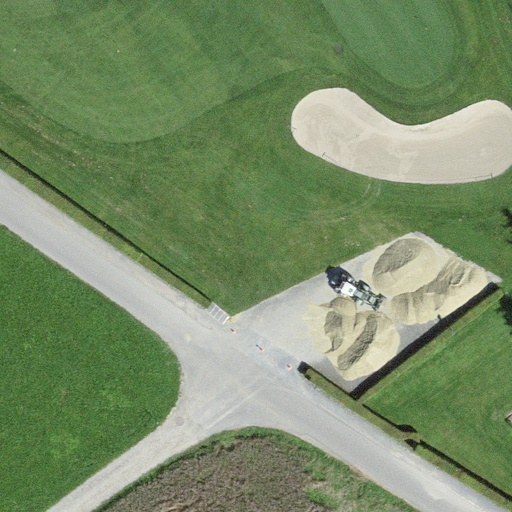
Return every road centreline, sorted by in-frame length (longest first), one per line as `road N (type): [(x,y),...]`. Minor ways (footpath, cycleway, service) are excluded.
road 1 (residential): [(457,511),(0,200)]
road 2 (track): [(248,374),(74,511)]
